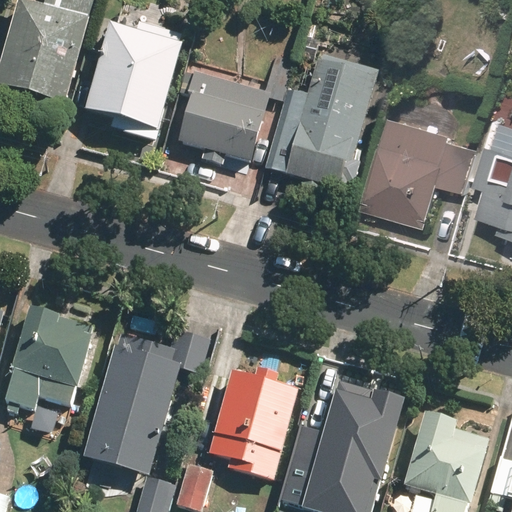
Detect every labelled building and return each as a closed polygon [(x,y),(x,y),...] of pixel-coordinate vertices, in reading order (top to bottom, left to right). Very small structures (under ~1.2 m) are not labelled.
[(19,8),(0,74),(0,91),(63,108),(92,0),(47,0),(43,14),(19,8)] [(110,32),(86,115),(115,124),(111,133),(153,146),(179,51),(174,49),(177,39),(141,29),(139,39),(110,32)] [(343,193),(376,75),(323,61),(311,103),(286,96),(284,106),(265,171),(305,182),(303,191),(318,195),(320,186),(343,193)] [(284,106),(286,96),(290,83),(269,77),(263,97),(195,78),(189,99),(193,100),(180,146),(206,153),(204,162),(220,166),(223,158),(248,165),(265,101),(284,106)] [(366,208),(426,225),(439,178),(468,186),(477,154),(452,147),(454,141),(428,134),(417,137),(394,130),(387,151),(383,150),(366,208)] [(492,187),(482,217),(507,224),(504,233),(511,235),(511,155),(490,149),(481,183),(492,187)] [(18,367),(9,398),(31,404),(34,392),(69,402),(90,329),(30,312),(15,367),(18,367)] [(207,340),(174,332),(169,349),(121,337),(119,348),(112,345),(81,458),(145,475),(135,511),(163,511),(172,485),(149,478),(180,368),(198,374),(207,340)] [(255,381),(232,374),(210,455),(230,460),(228,467),(271,479),(296,391),(273,384),(276,375),(258,370),(255,381)] [(338,382),(315,463),(378,480),(401,399),(338,382)] [(455,422),(426,414),(403,490),(421,495),(416,511),(466,511),(486,441),(452,431),(455,422)] [(511,511),(511,461),(502,459),(487,511),(501,511),(505,499),(511,500),(511,511)] [(311,470),(293,466),(285,496),(303,500),(311,470)] [(213,474),(188,467),(177,506),(202,511),(213,474)]
